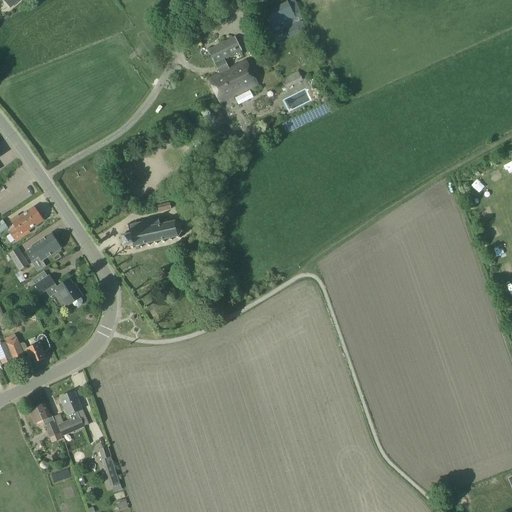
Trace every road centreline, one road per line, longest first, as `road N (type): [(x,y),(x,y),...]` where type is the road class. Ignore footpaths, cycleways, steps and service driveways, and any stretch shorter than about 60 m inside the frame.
road 1 (tertiary): [(0,400),(90,350),(109,312),(101,269),(0,125)]
road 2 (track): [(511,135),(392,204),(300,275)]
